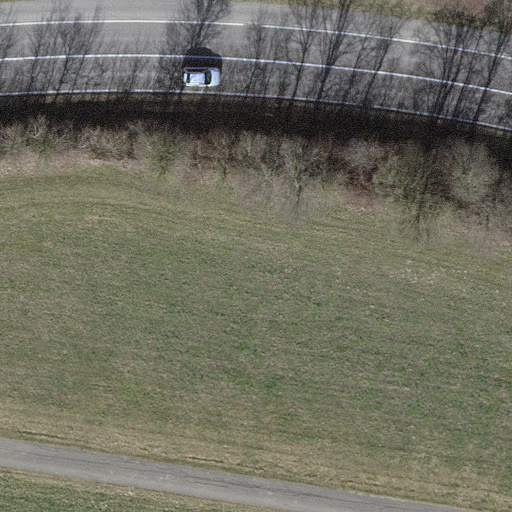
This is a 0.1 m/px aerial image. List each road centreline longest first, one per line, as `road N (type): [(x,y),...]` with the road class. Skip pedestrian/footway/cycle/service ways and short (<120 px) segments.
road 1 (primary): [(0,61),(243,59),(511,94)]
road 2 (unclassified): [(0,443),(400,511)]
